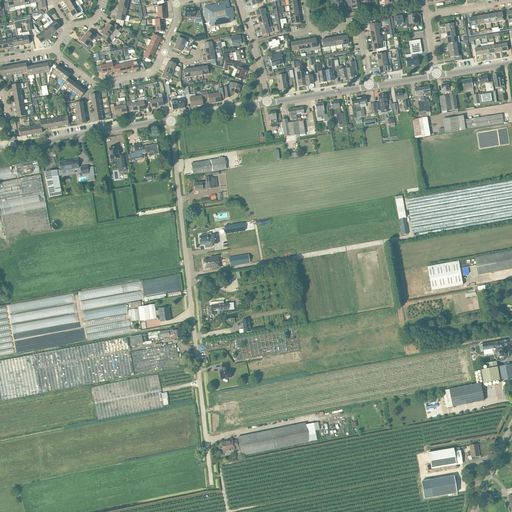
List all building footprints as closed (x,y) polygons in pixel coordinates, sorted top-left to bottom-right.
[(14,7),(12,0),(7,0),(8,3),(4,3),(5,11),(9,10),(9,8),(14,7)] [(74,2),(66,6),(70,11),(77,7),(81,5),(77,0),(74,2)] [(330,0),(332,7),(335,6),(336,11),(343,10),(341,0),(338,0),(337,0),(330,0)] [(350,0),(346,1),(347,7),(351,6),(351,8),(359,7),(358,0),(350,0)] [(229,18),(234,17),(232,7),(227,8),(226,3),(210,6),(210,5),(203,7),(204,13),(203,13),(204,19),(209,18),(211,26),(230,23),(229,18)] [(77,7),(70,11),(73,17),(75,15),(77,18),(84,15),(82,11),(80,12),(77,7)] [(195,11),(195,9),(185,9),(185,17),(194,17),(194,18),(201,18),(200,11),(195,11)] [(255,11),(257,17),(265,15),(263,9),(255,11)] [(496,13),(497,22),(504,20),(502,12),(496,13)] [(489,14),(490,23),(497,22),(496,13),(489,14)] [(265,15),(257,17),(258,23),(267,21),(266,18),(268,17),(268,14),(265,15)] [(411,15),(408,16),(408,18),(405,18),(406,28),(413,27),(413,23),(417,23),(415,14),(410,14),(411,15)] [(394,21),(391,21),(392,28),(395,27),(394,25),(403,24),(402,16),(394,17),(394,21)] [(475,26),(475,28),(478,28),(478,25),(476,17),(470,18),(471,26),(475,26)] [(35,25),(30,20),(28,20),(30,30),(37,29),(34,26),(35,25)] [(267,21),(258,23),(260,29),(268,27),(271,26),(269,20),(267,21)] [(50,25),(55,31),(60,27),(55,21),(50,25)] [(104,28),(116,36),(121,29),(112,22),(110,25),(108,23),(104,28)] [(447,31),(455,30),(454,26),(458,26),(457,23),(446,25),(447,31)] [(50,25),(45,28),(50,35),(55,31),(50,25)] [(268,27),(260,29),(262,35),(270,33),(268,27)] [(45,28),(40,32),(46,39),(50,35),(45,28)] [(116,36),(104,28),(100,33),(103,35),(101,37),(110,44),(112,42),(112,41),(116,36)] [(84,36),(91,41),(93,38),(96,40),(97,38),(99,40),(101,38),(110,44),(101,37),(92,31),(90,33),(88,31),(84,36)] [(41,43),(46,39),(40,32),(35,36),(41,43)] [(22,36),(24,44),(29,43),(29,41),(32,40),(30,34),(22,36)] [(151,40),(158,43),(161,37),(153,34),(151,40)] [(91,41),(84,36),(80,41),(82,42),(80,45),(88,51),(91,46),(89,44),(91,41)] [(178,37),(176,43),(183,46),(186,40),(187,37),(185,36),(183,39),(178,37)] [(232,45),(241,44),(240,36),(231,38),(232,45)] [(283,36),(267,40),(268,43),(265,44),(266,48),(270,47),(271,51),(275,49),(275,50),(278,49),(277,45),(279,45),(279,41),(284,40),(283,36)] [(346,36),(340,37),(341,45),(348,44),(351,43),(350,39),(347,39),(346,36)] [(319,41),(316,41),(315,39),(309,40),(310,48),(316,47),(316,49),(320,49),(319,41)] [(151,40),(148,45),(156,49),(158,43),(151,40)] [(412,58),(406,59),(407,67),(419,65),(417,57),(417,54),(422,53),(420,40),(409,41),(411,55),(412,58)] [(381,42),(372,43),(373,50),(382,48),(381,45),(384,45),(384,42),(381,42)] [(176,43),(174,48),(181,51),(183,46),(176,43)] [(148,45),(146,51),(153,54),(156,49),(148,45)] [(242,50),(235,51),(235,48),(223,50),(223,55),(235,53),(237,60),(243,59),(242,52),(243,52),(242,50)] [(450,51),(451,57),(454,57),(454,61),(462,60),(461,56),(459,56),(458,49),(450,51)] [(151,60),(153,54),(146,51),(142,59),(145,60),(145,58),(151,60)] [(104,55),(104,52),(93,54),(94,62),(97,61),(97,62),(101,61),(100,56),(104,55)] [(281,56),(282,56),(281,53),(274,55),(275,58),(269,59),(271,66),(275,65),(276,66),(279,65),(279,63),(282,62),(281,56)] [(377,61),(386,59),(386,56),(389,56),(388,53),(376,54),(377,61)] [(130,59),(132,70),(138,68),(138,66),(143,65),(139,59),(138,59),(138,58),(130,59)] [(125,63),(126,71),(132,70),(130,59),(124,60),(125,63)] [(111,60),(105,61),(106,64),(108,72),(113,71),(114,74),(112,63),(111,60)] [(168,61),(166,66),(181,72),(181,69),(180,69),(180,68),(175,66),(176,64),(168,61)] [(232,66),(237,70),(234,77),(242,81),(246,71),(241,68),(242,63),(225,61),(224,65),(232,66)] [(325,72),(326,81),(334,80),(332,68),(335,67),(334,61),(331,61),(331,65),(328,65),(329,72),(325,72)] [(346,69),(347,78),(353,77),(353,73),(354,72),(357,72),(355,61),(349,62),(350,68),(346,69)] [(49,68),(48,63),(42,64),(44,72),(51,71),(52,67),(49,68)] [(112,63),(114,74),(120,72),(119,64),(113,65),(112,63)] [(326,81),(325,72),(321,73),(320,66),(317,67),(316,64),(313,65),(314,70),(317,70),(319,82),(326,81)] [(57,65),(54,69),(52,67),(51,71),(56,75),(62,68),(57,65)] [(390,65),(389,65),(378,67),(379,73),(389,72),(389,69),(390,69),(389,67),(390,66),(390,65)] [(166,66),(164,72),(171,75),(173,70),(179,72),(178,75),(180,75),(181,72),(166,66)] [(347,78),(346,69),(342,69),(342,66),(336,67),(337,73),(340,72),(341,79),(347,78)] [(56,75),(61,79),(66,72),(62,68),(56,75)] [(299,86),(306,85),(304,73),(303,71),(296,72),(299,86)] [(63,85),(68,78),(70,75),(66,72),(61,79),(65,82),(63,85)] [(169,81),(171,75),(164,72),(161,77),(169,81)] [(304,73),(306,85),(313,84),(311,75),(307,76),(307,72),(304,73)] [(279,89),(287,88),(285,74),(277,75),(279,89)] [(501,87),(501,86),(504,86),(503,77),(500,78),(499,74),(493,75),(496,88),(501,87)] [(487,92),(494,91),(492,82),(488,83),(487,76),(478,77),(480,84),(485,83),(487,92)] [(63,85),(67,88),(72,81),(68,78),(63,85)] [(463,80),(464,89),(464,93),(473,91),(473,87),(471,79),(463,80)] [(67,88),(71,91),(77,84),(72,81),(67,88)] [(222,88),(223,95),(225,94),(225,98),(230,97),(229,94),(233,94),(234,92),(237,94),(241,86),(233,83),(232,86),(229,86),(222,87),(222,88)] [(449,87),(449,83),(442,84),(443,96),(439,96),(442,112),(442,113),(447,112),(447,111),(457,109),(454,92),(453,92),(452,87),(449,87)] [(71,91),(76,95),(81,88),(77,84),(71,91)] [(424,106),(427,117),(431,116),(430,112),(428,112),(427,106),(429,105),(428,100),(427,100),(426,97),(430,96),(430,93),(429,86),(421,87),(424,106)] [(197,105),(195,96),(195,94),(191,95),(191,94),(189,94),(189,93),(188,87),(184,87),(185,93),(186,93),(187,101),(190,101),(190,106),(197,105)] [(424,106),(421,87),(414,89),(415,95),(416,98),(419,98),(420,102),(418,102),(420,118),(427,117),(424,106)] [(81,88),(76,95),(80,98),(85,91),(81,88)] [(222,88),(219,88),(219,89),(216,90),(217,93),(214,93),(215,103),(221,102),(221,99),(224,98),(223,95),(222,88)] [(204,92),(205,99),(208,98),(209,104),(215,103),(214,93),(210,94),(209,91),(204,92)] [(409,110),(407,100),(406,94),(402,95),(401,91),(394,92),(395,100),(402,99),(403,101),(404,111),(409,110)] [(494,91),(487,92),(479,93),(481,105),(497,102),(495,91),(494,91)] [(195,96),(197,105),(203,104),(202,99),(205,99),(204,92),(198,93),(199,96),(195,96)] [(177,99),(179,108),(184,107),(183,102),(187,101),(186,93),(185,93),(182,94),(182,95),(180,95),(180,99),(177,99)] [(380,102),(381,113),(389,112),(388,109),(392,109),(391,100),(387,101),(386,97),(387,97),(388,97),(387,95),(387,94),(386,94),(386,93),(378,94),(380,102)] [(155,99),(157,109),(160,108),(160,106),(163,105),(163,104),(166,103),(164,94),(161,95),(161,97),(159,98),(158,95),(155,96),(156,98),(155,99)] [(179,108),(177,99),(173,100),(173,97),(171,97),(170,94),(167,95),(169,107),(172,107),(172,109),(179,108)] [(128,101),(129,110),(132,110),(133,111),(136,110),(137,112),(139,112),(136,97),(134,98),(135,103),(132,103),(131,100),(128,101)] [(136,97),(139,112),(141,111),(141,110),(145,109),(144,107),(147,107),(146,97),(137,99),(137,97),(136,97)] [(146,98),(146,97),(147,107),(150,106),(151,108),(154,107),(155,109),(157,109),(155,99),(150,100),(149,98),(146,98)] [(359,98),(362,116),(364,115),(363,107),(366,107),(365,103),(367,103),(366,97),(359,98)] [(362,116),(359,98),(351,99),(352,105),(353,113),(356,113),(356,118),(361,117),(361,116),(362,116)] [(125,101),(125,100),(118,102),(121,115),(123,115),(123,113),(127,112),(126,111),(129,110),(128,101),(125,101)] [(333,115),(336,114),(337,120),(338,119),(339,125),(342,124),(343,127),(347,126),(344,113),(340,113),(338,101),(331,102),(333,115)] [(121,115),(118,102),(116,102),(117,106),(113,106),(113,104),(110,105),(111,114),(114,113),(114,115),(118,114),(118,116),(121,115)] [(322,103),(315,105),(317,118),(324,117),(324,122),(329,121),(328,114),(324,115),(322,103)] [(302,107),(295,108),(299,134),(299,135),(305,134),(303,121),(301,121),(300,114),(304,113),(302,107)] [(283,131),(284,136),(299,134),(295,108),(288,109),(289,116),(293,115),(294,122),(288,123),(287,119),(281,119),(282,123),(283,131)] [(282,123),(277,124),(275,111),(268,113),(269,120),(270,120),(272,130),(278,129),(278,132),(283,131),(282,123)] [(502,114),(464,120),(463,115),(457,116),(443,119),(445,133),(460,130),(466,130),(466,129),(504,123),(502,114)] [(427,117),(412,119),(415,138),(430,136),(427,117)] [(140,144),(134,145),(133,145),(134,153),(130,153),(131,160),(143,158),(142,154),(146,153),(149,153),(149,156),(154,155),(159,154),(157,144),(144,146),(145,147),(141,147),(140,144)] [(119,156),(117,147),(109,148),(109,151),(108,151),(108,152),(108,154),(109,155),(110,155),(110,159),(111,161),(118,160),(118,163),(123,162),(123,167),(127,166),(125,154),(120,155),(119,156)] [(295,152),(288,154),(289,158),(298,157),(297,150),(295,150),(295,152)] [(224,158),(211,160),(191,163),(193,174),(213,171),(226,169),(224,158)] [(77,159),(59,162),(61,171),(67,170),(68,174),(74,173),(74,170),(77,170),(78,168),(77,159)] [(37,160),(0,167),(0,179),(39,172),(37,160)] [(89,174),(88,167),(87,166),(80,167),(81,175),(89,174)] [(50,197),(62,194),(58,176),(60,175),(59,169),(45,172),(50,197)] [(0,207),(6,237),(50,229),(46,207),(44,194),(40,175),(0,182),(0,207)] [(205,182),(202,182),(193,183),(194,190),(203,189),(202,186),(206,186),(206,189),(217,188),(216,178),(211,178),(211,177),(205,177),(205,182)] [(403,198),(395,199),(402,235),(409,233),(403,198)] [(136,223),(132,224),(134,234),(137,233),(137,232),(141,231),(139,221),(136,222),(136,223)] [(128,223),(124,224),(126,234),(130,233),(130,235),(134,234),(132,224),(128,225),(128,223)] [(244,231),(243,223),(224,226),(225,234),(244,231)] [(115,227),(112,227),(113,237),(117,237),(117,236),(121,235),(119,225),(115,226),(115,227)] [(108,227),(104,227),(105,237),(109,237),(110,238),(113,237),(112,227),(108,228),(108,227)] [(199,236),(200,245),(204,245),(205,248),(212,247),(212,244),(214,244),(216,243),(215,234),(211,235),(211,233),(207,233),(207,235),(199,236)] [(511,250),(475,257),(469,258),(459,260),(459,261),(428,266),(432,290),(463,285),(460,269),(470,267),(472,276),(478,275),(511,268),(511,250)] [(229,258),(230,266),(249,262),(248,255),(229,258)] [(210,260),(203,261),(204,270),(211,269),(220,268),(218,257),(209,258),(210,260)] [(80,299),(140,290),(139,282),(79,291),(80,299)] [(141,292),(83,300),(84,308),(142,300),(141,292)] [(11,311),(73,303),(72,295),(10,303),(11,311)] [(208,315),(215,315),(216,316),(219,316),(220,314),(219,311),(234,309),(233,303),(219,304),(218,301),(209,302),(210,307),(207,307),(208,315)] [(156,316),(160,315),(160,321),(168,320),(167,311),(169,311),(168,307),(159,309),(159,310),(155,311),(154,305),(141,307),(140,302),(130,303),(131,310),(130,310),(132,321),(140,320),(140,321),(156,319),(156,316)] [(13,322),(75,312),(74,304),(11,313),(13,322)] [(126,304),(83,311),(85,320),(88,320),(89,324),(125,319),(124,314),(127,313),(126,304)] [(0,355),(13,353),(6,306),(0,307),(0,355)] [(12,324),(14,332),(78,322),(77,314),(12,324)] [(248,319),(241,320),(244,333),(251,331),(248,319)] [(129,320),(85,326),(87,339),(131,333),(129,320)] [(180,330),(173,331),(148,334),(148,339),(169,337),(169,335),(173,335),(174,339),(181,338),(180,330)] [(130,351),(127,337),(101,341),(101,342),(32,354),(32,355),(0,360),(0,400),(39,393),(109,380),(134,375),(130,351)] [(23,339),(15,340),(17,352),(30,350),(29,345),(28,341),(24,342),(23,339)] [(511,339),(503,341),(504,346),(510,345),(510,348),(511,348),(511,339)] [(504,346),(503,341),(480,344),(481,351),(495,349),(496,353),(498,353),(498,356),(508,355),(507,350),(505,350),(504,346)] [(131,352),(135,375),(180,366),(175,343),(131,352)] [(484,383),(485,382),(500,379),(500,380),(511,377),(511,364),(498,367),(497,361),(487,363),(488,369),(481,370),(484,383)] [(219,372),(221,379),(231,377),(230,370),(229,370),(228,363),(221,365),(223,371),(219,372)] [(158,374),(92,387),(98,420),(164,407),(161,389),(158,374)] [(481,383),(449,389),(445,390),(446,393),(443,394),(446,407),(448,406),(449,407),(485,400),(481,383)] [(234,450),(234,448),(240,446),(242,456),(315,441),(313,431),(310,431),(309,424),(306,425),(305,423),(238,437),(238,440),(233,441),(232,440),(227,441),(227,442),(221,443),(223,452),(234,450)] [(469,445),(470,452),(467,452),(468,456),(471,456),(471,457),(479,456),(477,444),(469,445)] [(453,448),(429,452),(431,469),(456,465),(462,463),(460,450),(459,447),(453,448)] [(429,480),(421,481),(424,498),(430,497),(431,497),(439,496),(446,494),(447,494),(453,493),(453,495),(457,495),(456,493),(453,476),(429,480)]
